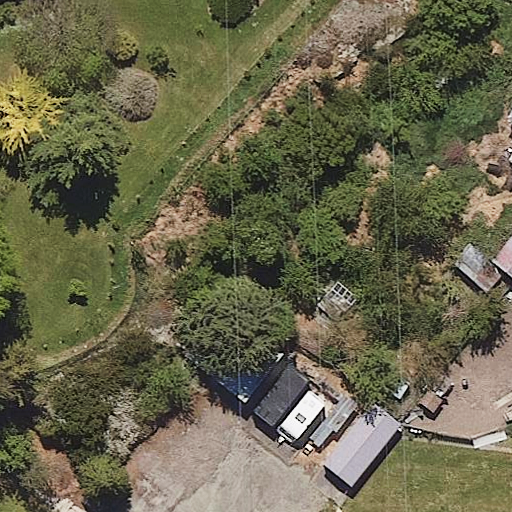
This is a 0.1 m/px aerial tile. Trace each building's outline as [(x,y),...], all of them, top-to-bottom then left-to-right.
[(511,130),(493,159),(511,172),(511,130)] [(511,230),(488,257),(511,278),(511,230)] [(229,308),(186,358),(241,405),(284,355),(229,308)] [(317,374),(270,421),(300,451),(347,404),(317,374)] [(374,403),(322,459),(347,482),(399,426),(374,403)] [(103,511),(76,486),(52,511),(103,511)] [(511,511),(511,496),(461,498),(461,511),(511,511)]
